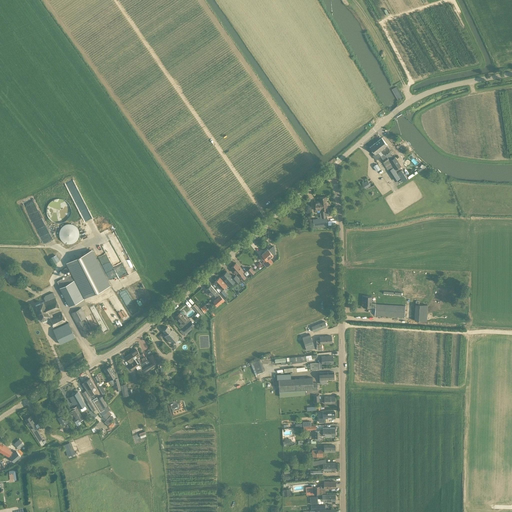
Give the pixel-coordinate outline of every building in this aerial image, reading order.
[(381,138),(374,143),(380,150),(387,145),(381,138)] [(386,156),(383,154),(380,150),(374,143),(369,147),(374,154),(373,155),(376,160),(381,156),(383,159),(387,157),(386,156)] [(386,156),(387,157),(387,156),(393,166),(395,169),(401,166),(395,157),(393,158),(389,153),(386,155),(386,156)] [(388,169),(393,166),(387,156),(387,157),(383,159),(382,160),(388,169)] [(395,182),(400,178),(393,167),(388,171),(395,182)] [(401,170),(397,173),(403,182),(408,179),(401,170)] [(327,224),(327,217),(325,218),(325,215),(328,214),(326,196),(319,197),(319,201),(314,202),(316,210),(321,210),(321,215),(320,215),(320,217),(320,218),(318,218),(312,219),(313,220),(310,221),(311,227),(313,226),(314,229),(319,228),(319,225),(327,224)] [(68,244),(69,244),(70,244),(71,244),(72,243),(73,243),(74,242),(75,242),(75,241),(76,241),(77,240),(77,239),(78,239),(78,238),(78,237),(79,236),(79,235),(79,234),(79,233),(79,232),(79,231),(78,230),(78,229),(77,228),(77,227),(76,227),(75,226),(74,225),(73,225),(72,224),(71,224),(70,224),(69,224),(68,224),(67,224),(66,224),(65,225),(64,225),(63,226),(62,227),(61,227),(61,228),(60,229),(60,230),(59,231),(59,232),(59,233),(59,234),(59,235),(59,236),(60,237),(60,238),(60,239),(61,239),(61,240),(62,241),(63,241),(63,242),(64,242),(65,243),(66,243),(67,244),(68,244)] [(261,257),(267,265),(268,265),(272,262),(269,258),(274,253),(274,246),(273,246),(269,250),(267,249),(261,254),(263,255),(261,257)] [(84,298),(108,286),(90,250),(68,262),(83,293),(81,294),(74,280),(71,274),(56,281),(60,287),(59,287),(69,306),(84,298)] [(56,254),(51,257),(54,264),(60,260),(56,254)] [(231,267),(238,276),(242,281),(246,277),(242,273),(244,271),(236,263),(231,267)] [(235,275),(232,278),(226,271),(221,276),(230,285),(234,281),(236,283),(240,280),(235,275)] [(219,277),(214,282),(221,289),(226,285),(219,277)] [(213,297),(214,296),(216,298),(213,301),(217,305),(224,299),(217,292),(211,285),(206,289),(213,297)] [(53,292),(45,295),(43,297),(45,301),(35,305),(41,319),(41,318),(42,321),(47,319),(46,316),(48,315),(49,317),(49,318),(53,326),(65,321),(62,312),(52,316),(51,314),(61,310),(53,292)] [(405,306),(375,304),(375,303),(371,303),(372,296),(362,296),(362,299),(363,299),(363,307),(371,307),(375,307),(374,316),(404,318),(405,306)] [(414,320),(424,321),(426,321),(427,305),(415,304),(414,320)] [(91,334),(82,319),(86,317),(81,307),(71,313),(84,338),(91,334)] [(182,328),(186,332),(193,325),(187,319),(188,318),(185,315),(184,316),(180,312),(175,316),(184,326),(182,328)] [(311,327),(313,332),(327,326),(325,321),(311,327)] [(75,337),(68,322),(53,329),(60,344),(75,337)] [(168,341),(169,340),(173,343),(179,338),(172,329),(171,330),(168,326),(162,331),(166,335),(164,336),(168,341)] [(314,348),(310,335),(310,334),(302,336),(306,350),(314,348)] [(319,336),(320,340),(316,340),(317,350),(322,350),(322,343),(332,343),(331,336),(319,336)] [(159,345),(165,352),(169,349),(163,342),(159,345)] [(136,349),(131,352),(136,360),(139,358),(138,356),(140,355),(136,349)] [(139,365),(136,360),(131,352),(125,356),(130,363),(133,361),(134,362),(128,366),(132,370),(136,367),(137,370),(141,375),(144,373),(142,370),(141,368),(140,367),(139,365)] [(291,357),(289,358),(289,357),(286,357),(287,363),(289,362),(289,363),(292,363),(301,362),(304,362),(304,361),(307,361),(307,360),(312,359),(315,358),(317,356),(317,354),(304,356),(300,356),(291,357)] [(264,370),(260,359),(251,363),(255,374),(257,373),(264,370)] [(142,370),(144,373),(157,363),(156,361),(142,370)] [(116,391),(121,390),(121,389),(120,385),(120,386),(118,377),(113,378),(115,377),(112,373),(114,372),(110,366),(104,369),(108,376),(107,376),(109,379),(107,380),(111,386),(113,384),(114,389),(116,388),(116,391)] [(320,384),(327,384),(326,379),(334,379),(334,372),(319,372),(320,384)] [(276,395),(279,392),(279,397),(306,394),(306,390),(317,390),(317,382),(313,382),(312,377),(278,379),(276,395)] [(90,396),(92,399),(95,398),(93,394),(94,393),(92,390),(93,389),(93,388),(95,387),(89,378),(84,382),(84,383),(83,384),(90,396)] [(121,389),(121,390),(121,389),(123,397),(128,395),(125,384),(120,385),(121,389)] [(86,390),(81,393),(87,401),(88,403),(87,403),(92,411),(97,408),(86,390)] [(79,394),(70,399),(73,404),(76,402),(80,408),(83,406),(81,402),(84,401),(79,394)] [(94,401),(100,411),(100,412),(102,415),(103,415),(106,412),(105,412),(110,409),(102,396),(97,398),(98,399),(94,401)] [(71,411),(77,420),(74,421),(77,425),(81,423),(80,421),(84,419),(76,406),(72,408),(73,410),(71,411)] [(100,412),(100,411),(98,412),(100,415),(105,420),(104,421),(110,427),(114,424),(111,421),(113,418),(110,415),(112,414),(108,411),(107,412),(106,411),(106,412),(103,415),(102,415),(100,412)] [(67,423),(62,415),(59,417),(64,425),(67,423)] [(41,440),(43,439),(39,432),(40,432),(35,425),(36,425),(30,416),(25,419),(35,435),(38,441),(41,446),(44,444),(41,440)] [(315,437),(315,440),(320,440),(320,437),(320,435),(323,435),(330,435),(330,437),(334,437),(334,435),(335,435),(335,427),(323,428),(323,431),(312,430),(312,437),(315,437)] [(24,444),(19,439),(14,443),(18,449),(24,444)] [(0,450),(8,455),(10,452),(2,447),(3,445),(0,443),(0,450)] [(69,443),(65,444),(70,456),(74,454),(69,443)] [(14,462),(14,463),(15,464),(19,462),(17,460),(21,456),(16,450),(9,457),(14,462)] [(319,460),(310,461),(310,465),(319,464),(323,464),(323,470),(335,470),(335,463),(326,463),(326,460),(319,460)] [(334,490),(334,488),(335,488),(335,481),(324,481),(324,484),(320,484),(320,488),(324,488),(331,488),(331,490),(334,490)] [(319,486),(314,486),(310,486),(310,494),(314,494),(319,494),(319,486)] [(317,499),(322,498),(322,501),(335,501),(335,494),(322,494),(316,495),(316,496),(309,497),(310,504),(318,503),(317,499)]
